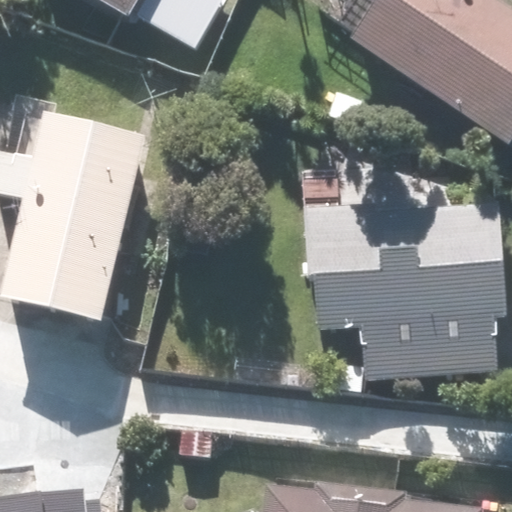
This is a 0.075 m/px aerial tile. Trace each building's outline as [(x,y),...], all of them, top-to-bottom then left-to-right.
[(58,0),(123,37),(145,0),(58,0)] [(511,20),(483,0),(379,0),(345,49),(511,166),(511,20)] [(141,149),(34,125),(23,173),(0,167),(0,214),(13,217),(0,274),(0,320),(97,343),(141,149)] [(495,374),(492,326),(505,325),(498,209),(300,222),(307,335),(353,332),(356,383),(495,374)] [(253,496),(251,511),(396,511),(393,511),(394,505),(304,494),(303,501),(253,496)]
